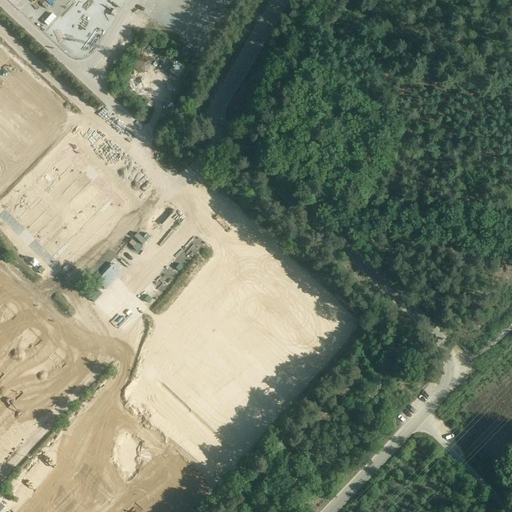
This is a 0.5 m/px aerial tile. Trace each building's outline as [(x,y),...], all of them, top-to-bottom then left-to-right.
[(138,30),(131,40),(135,42),(142,33),(138,30)] [(190,84),(195,87),(200,78),(195,75),(190,84)] [(113,265),(97,281),(106,289),(122,273),(113,265)] [(139,345),(146,358),(149,356),(144,348),(150,345),(147,340),(139,345)] [(147,368),(153,373),(160,362),(154,358),(147,368)] [(130,366),(137,371),(141,365),(134,360),(130,366)] [(184,405),(188,410),(193,405),(189,400),(184,405)] [(49,461),(58,455),(54,450),(46,456),(49,461)] [(49,476),(54,472),(45,459),(40,462),(49,476)]
